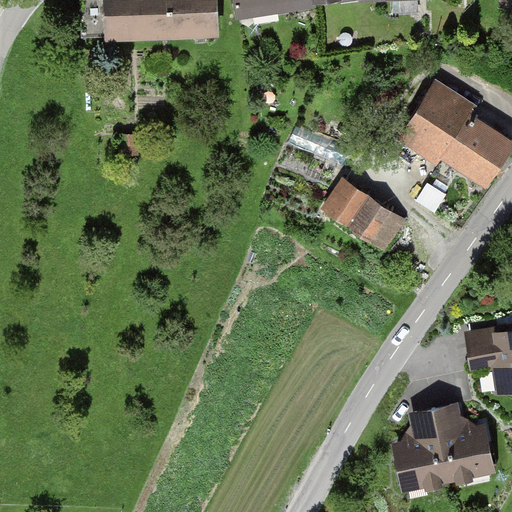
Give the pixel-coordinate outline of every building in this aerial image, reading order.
[(218,0),(82,0),(85,36),(220,29),(218,0)] [(297,6),(296,0),(235,0),(237,14),(297,6)] [(419,0),(394,0),(395,16),(420,15),(419,0)] [(486,181),(511,142),(511,136),(474,112),(482,101),(438,73),(396,137),(435,163),(442,152),(486,181)] [(311,174),(333,184),(350,145),(300,123),(292,143),(319,154),(311,174)] [(407,218),(346,177),(325,208),(386,249),(407,218)] [(511,391),(511,328),(494,331),(495,338),(471,342),(475,366),(497,362),(501,393),(511,391)] [(397,445),(406,484),(492,466),(484,427),(460,432),(454,404),(415,412),(421,440),(397,445)]
